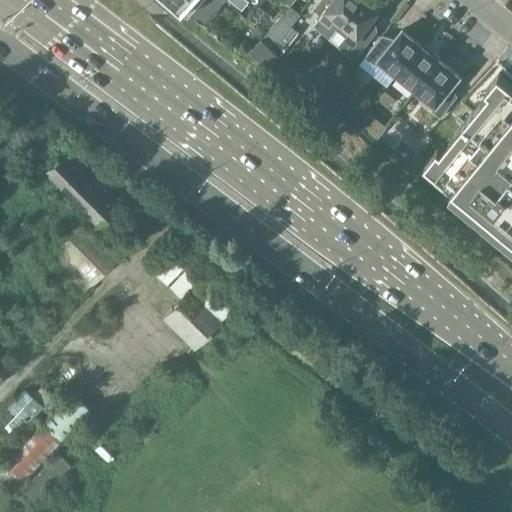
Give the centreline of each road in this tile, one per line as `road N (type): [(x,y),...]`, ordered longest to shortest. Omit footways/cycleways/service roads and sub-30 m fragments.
road 1 (trunk): [(0,43),(511,432)]
road 2 (trunk): [(511,362),(69,11)]
